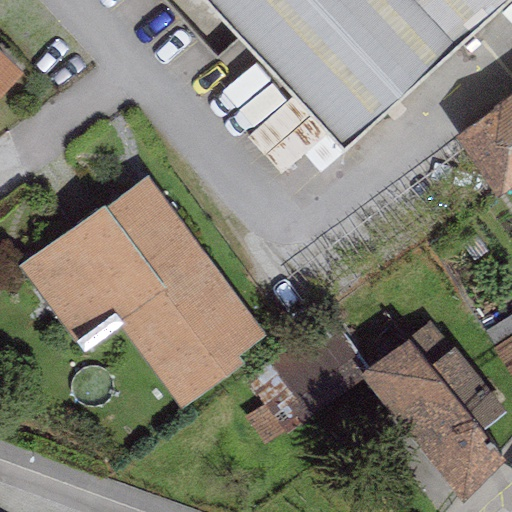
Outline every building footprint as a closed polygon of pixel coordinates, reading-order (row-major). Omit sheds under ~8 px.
[(511,0),(198,0),(343,158),(511,4),(511,0)] [(0,38),(0,81),(22,60),(0,38)] [(511,100),(453,144),(496,203),(511,191),(511,100)] [(102,189),(18,259),(81,344),(122,316),(180,400),(242,351),(238,346),(265,325),(148,166),(105,195),(102,189)] [(511,219),(507,212),(494,220),(511,245),(511,219)] [(328,309),(244,374),(263,399),(244,413),(264,439),(366,360),(363,356),(328,309)] [(511,309),(485,326),(511,369),(511,309)] [(408,322),(363,356),(366,360),(461,485),(508,450),(484,418),(505,402),(455,337),(432,354),(408,322)]
